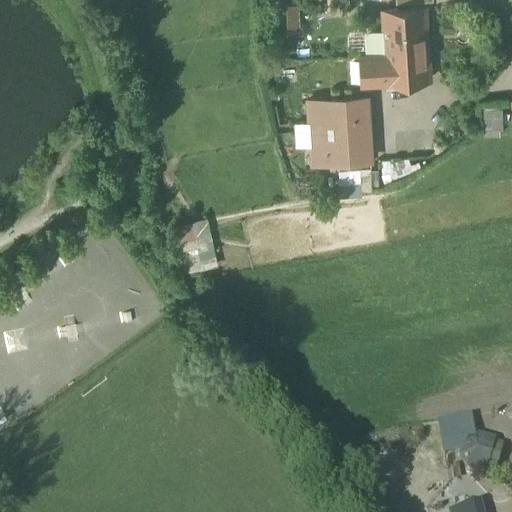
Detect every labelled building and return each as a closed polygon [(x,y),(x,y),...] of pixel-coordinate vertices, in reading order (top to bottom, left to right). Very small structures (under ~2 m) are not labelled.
[(298,29),(296,3),(284,4),(285,29),(298,29)] [(427,5),(377,8),(381,52),(355,54),(357,89),(432,83),(427,5)] [(477,99),(476,131),(502,131),(502,99),(477,99)] [(362,100),(306,103),(309,164),(396,159),(394,134),(364,136),(362,100)] [(336,170),(338,197),(360,195),(359,168),(336,170)] [(178,273),(216,264),(206,218),(168,226),(178,273)] [(436,421),(437,443),(462,442),(464,474),(499,471),(497,437),(474,438),(472,418),(436,421)]
